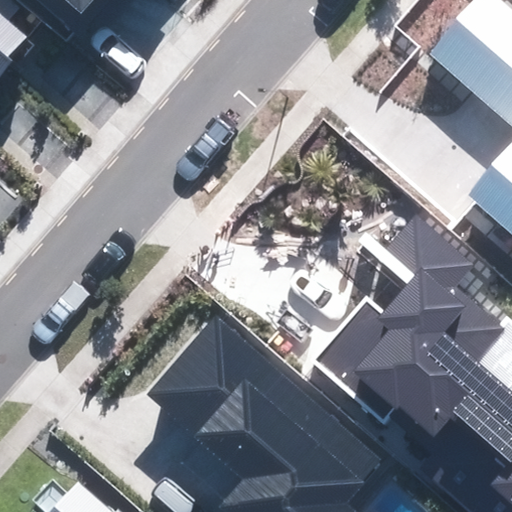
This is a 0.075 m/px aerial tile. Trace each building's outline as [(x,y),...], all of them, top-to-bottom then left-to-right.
[(72,0),(84,9),(91,0),(72,0)] [(511,0),(464,0),(420,53),(511,129),(511,138),(467,192),(511,228),(511,0)] [(0,65),(28,33),(0,8),(0,65)] [(511,511),(511,304),(413,218),(379,258),(413,288),(385,320),(366,303),(312,364),(480,511),(511,511)] [(402,458),(224,302),(145,391),(197,437),(180,456),(238,507),(234,511),(374,511),(363,502),(402,458)] [(131,511),(86,472),(51,511),(131,511)]
